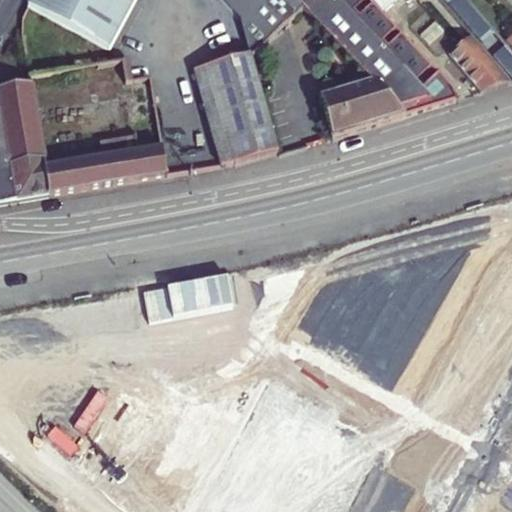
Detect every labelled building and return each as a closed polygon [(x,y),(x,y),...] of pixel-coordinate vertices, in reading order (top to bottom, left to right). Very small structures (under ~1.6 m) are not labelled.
[(30,0),(26,9),(104,54),(134,0),(30,0)] [(324,143),(401,119),(376,92),(399,70),(331,0),(213,0),(237,28),(247,60),(299,13),(370,87),(315,101),(324,143)] [(376,92),(401,119),(453,104),(448,86),(381,15),(367,0),(331,0),(399,70),(376,92)] [(399,0),(367,0),(381,15),(399,0)] [(465,1),(464,0),(436,0),(448,14),(465,1)] [(511,87),(479,49),(466,61),(495,94),(511,88),(511,87)] [(511,58),(511,57),(499,67),(511,80),(511,58)] [(247,60),(190,75),(220,169),(276,154),(247,60)] [(495,94),(466,61),(455,70),(479,99),(495,94)] [(30,89),(0,92),(0,113),(33,110),(30,89)] [(0,117),(8,179),(44,173),(33,110),(0,113),(0,117)] [(0,206),(49,197),(44,173),(8,179),(0,117),(0,206)] [(100,165),(44,173),(49,197),(166,178),(161,147),(132,151),(130,140),(99,146),(100,165)]
